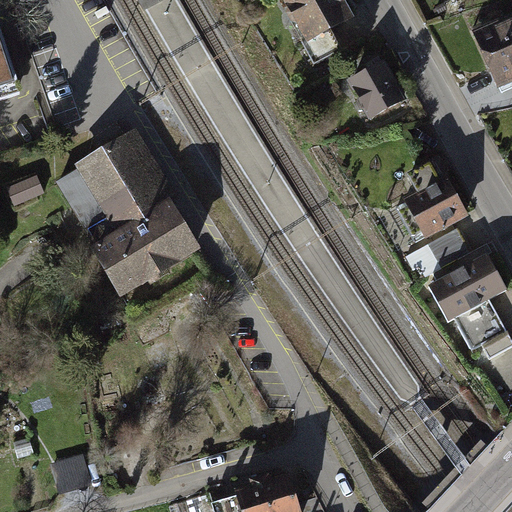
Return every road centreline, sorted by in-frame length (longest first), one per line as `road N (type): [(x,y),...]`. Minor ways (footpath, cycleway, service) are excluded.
road 1 (residential): [(511,220),(384,0)]
road 2 (residential): [(314,446),(89,511)]
